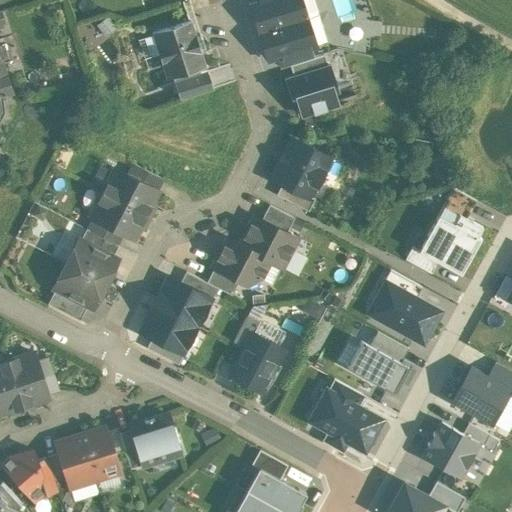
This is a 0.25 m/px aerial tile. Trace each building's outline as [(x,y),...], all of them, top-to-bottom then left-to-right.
[(268,0),(260,3),(251,6),(259,33),(305,18),(299,0),(268,0)] [(317,14),(312,0),(299,0),(305,18),(317,14)] [(305,18),(259,33),(268,59),(277,56),(309,46),(314,45),(305,18)] [(205,67),(190,21),(151,34),(166,80),(172,78),(205,67)] [(309,46),(277,56),(281,68),(289,66),(313,58),(309,46)] [(313,58),(289,66),(293,77),(327,66),(323,55),(313,58)] [(293,77),(285,80),(291,97),(294,96),(301,116),(337,105),(333,91),(336,90),(329,66),(327,66),(293,77)] [(205,67),(172,78),(179,100),(212,89),(205,67)] [(5,78),(0,79),(0,97),(2,97),(11,96),(5,78)] [(192,96),(195,109),(228,98),(225,86),(192,96)] [(160,163),(210,189),(241,130),(237,128),(228,98),(195,109),(177,114),(180,124),(160,163)] [(327,158),(293,140),(273,179),(282,184),(308,196),(309,195),(314,184),(316,185),(323,171),(321,170),(327,158)] [(162,179),(133,164),(127,176),(156,190),(162,179)] [(127,176),(114,169),(102,193),(145,215),(157,191),(156,190),(127,176)] [(308,196),(282,184),(276,195),(308,211),(314,199),(309,195),(308,196)] [(444,207),(466,219),(476,202),(453,189),(444,207)] [(145,215),(102,193),(90,217),(93,219),(122,234),(133,239),(145,215)] [(293,218),(268,205),(261,220),(286,232),(293,218)] [(444,207),(418,252),(438,263),(461,276),(481,239),(477,237),(482,228),(466,219),(444,207)] [(239,245),(268,261),(281,267),(296,238),(286,232),(261,220),(254,216),(239,245)] [(122,234),(93,219),(87,230),(116,245),(122,234)] [(87,230),(86,230),(80,241),(112,257),(118,246),(116,245),(87,230)] [(268,261),(239,245),(229,239),(226,240),(212,267),(214,268),(239,281),(245,284),(260,279),(268,261)] [(80,241),(78,240),(66,265),(105,285),(118,260),(112,257),(80,241)] [(405,261),(431,276),(438,263),(418,252),(412,248),(405,261)] [(105,285),(66,265),(53,290),(55,291),(87,307),(92,310),(105,285)] [(239,281),(214,268),(206,282),(217,288),(231,295),(239,281)] [(390,270),(384,283),(415,300),(422,288),(390,270)] [(211,301),(217,288),(186,272),(180,285),(209,300),(211,301)] [(511,297),(511,295),(511,279),(507,277),(496,298),(508,304),(511,297)] [(167,279),(154,305),(196,326),(209,300),(180,285),(167,279)] [(367,313),(423,343),(440,313),(415,300),(384,283),(367,313)] [(87,307),(55,291),(47,305),(79,322),(87,307)] [(154,305),(141,331),(153,337),(183,352),(196,326),(154,305)] [(246,316),(231,345),(242,350),(251,332),(252,333),(258,322),(246,316)] [(252,333),(251,332),(242,350),(229,375),(261,391),(283,349),(252,333)] [(377,332),(370,346),(401,363),(408,349),(377,332)] [(183,352),(153,337),(147,349),(178,365),(184,352),(183,352)] [(346,368),(393,393),(407,367),(401,363),(370,346),(361,342),(346,368)] [(33,353),(7,361),(22,407),(48,399),(46,394),(36,363),(33,353)] [(58,390),(48,359),(36,363),(46,394),(58,390)] [(7,361),(0,363),(0,414),(22,407),(7,361)] [(511,370),(497,362),(487,380),(511,394),(511,370)] [(511,394),(487,380),(468,370),(452,400),(495,425),(511,394)] [(365,397),(334,381),(328,391),(360,408),(365,397)] [(348,445),(364,453),(382,419),(360,408),(328,391),(324,388),(305,423),(327,434),(348,445)] [(167,415),(153,419),(153,418),(143,421),(144,422),(130,427),(131,431),(142,465),(180,453),(167,415)] [(428,447),(422,458),(459,478),(465,467),(466,468),(473,455),(472,454),(478,443),(463,435),(441,423),(435,434),(434,433),(427,446),(428,447)] [(468,424),(463,435),(478,443),(494,452),(500,442),(468,424)] [(119,434),(118,429),(106,433),(113,455),(125,452),(119,434)] [(106,431),(89,436),(88,432),(80,435),(94,481),(119,473),(113,455),(106,433),(106,431)] [(142,465),(131,431),(119,434),(125,452),(130,469),(142,465)] [(348,445),(327,434),(321,445),(342,456),(348,445)] [(80,435),(71,438),(73,441),(56,447),(58,454),(66,477),(70,489),(94,481),(80,435)] [(32,450),(8,458),(2,464),(33,500),(44,491),(45,490),(36,461),(32,450)] [(257,468),(279,480),(286,466),(259,451),(252,465),(257,468)] [(66,477),(58,454),(47,458),(54,480),(66,477)] [(47,458),(36,461),(45,490),(44,491),(45,496),(58,492),(54,480),(47,458)] [(257,468),(244,492),(281,511),(297,511),(307,496),(279,480),(257,468)] [(17,511),(21,504),(2,482),(0,483),(0,497),(3,500),(1,503),(15,511),(17,511)] [(435,483),(427,497),(443,506),(454,511),(457,511),(465,499),(435,483)] [(387,511),(439,511),(443,506),(427,497),(404,484),(387,511)] [(281,511),(244,492),(233,511),(281,511)] [(0,511),(15,511),(1,503),(3,500),(0,497),(0,511)]
